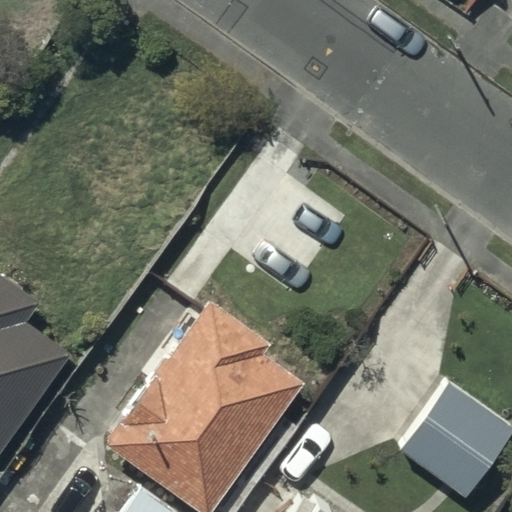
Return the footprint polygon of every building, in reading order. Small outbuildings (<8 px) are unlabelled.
[(0,442),(68,354),(23,320),(35,304),(0,277),(0,442)] [(208,300),(102,446),(192,511),(204,511),(301,380),(262,352),(269,344),(208,300)] [(511,433),(441,384),(395,451),(465,500),(511,433)] [(173,511),(137,485),(117,511),(173,511)] [(317,511),(296,497),(286,511),(317,511)]
